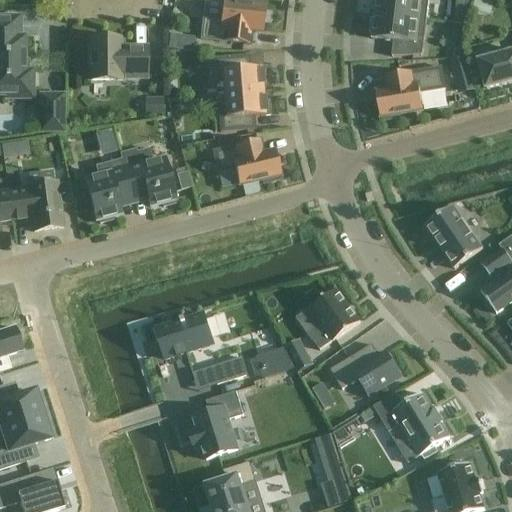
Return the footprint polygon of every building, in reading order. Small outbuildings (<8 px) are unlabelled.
[(374,0),(373,12),(376,12),(376,17),(427,23),(429,0),(374,0)] [(472,0),(470,8),(488,14),(492,0),(472,0)] [(248,6),(223,3),(221,21),(204,18),(201,40),(249,47),(250,33),(262,35),(266,5),(248,3),(248,6)] [(370,33),(370,35),(373,36),(373,40),(394,43),(392,58),(423,57),(426,33),(427,23),(376,17),(375,21),(372,21),(370,33)] [(0,80),(7,80),(7,97),(7,100),(32,99),(31,73),(26,73),(26,63),(23,63),(23,40),(19,40),(18,20),(0,19),(0,80)] [(193,40),(181,39),(180,51),(191,52),(193,40)] [(147,80),(146,49),(122,49),(122,41),(89,41),(89,83),(122,82),(122,80),(147,80)] [(511,54),(480,64),(487,91),(502,87),(511,84),(511,54)] [(222,80),(224,97),(263,93),(261,69),(249,71),(248,58),(214,61),(216,80),(222,80)] [(465,60),(449,61),(453,77),(469,73),(465,60)] [(378,101),(382,123),(400,120),(399,116),(424,112),(421,95),(446,91),(442,69),(386,78),(389,92),(377,94),(378,101)] [(473,92),(471,77),(461,78),(463,94),(473,92)] [(265,117),(263,93),(224,97),(225,114),(219,115),(220,134),(254,131),(253,118),(265,117)] [(41,133),(63,133),(63,97),(41,97),(41,133)] [(163,100),(151,101),(151,115),(163,115),(163,100)] [(10,144),(1,145),(3,158),(3,159),(12,158),(16,158),(15,153),(28,151),(27,141),(20,142),(10,144)] [(238,188),(242,187),(245,199),(260,195),(257,183),(262,182),(263,186),(281,181),(274,152),(263,155),(260,142),(212,153),(218,174),(234,170),(238,188)] [(120,155),(121,161),(129,191),(142,187),(144,193),(146,193),(150,209),(162,206),(163,209),(176,206),(164,160),(152,163),(149,150),(137,154),(136,151),(120,155)] [(115,194),(129,191),(121,161),(95,168),(98,177),(85,181),(96,223),(99,223),(100,226),(113,222),(112,219),(121,217),(115,194)] [(191,189),(187,174),(176,177),(180,192),(191,189)] [(8,194),(12,225),(32,222),(34,234),(62,230),(56,184),(27,188),(27,191),(8,194)] [(0,226),(12,225),(8,194),(0,194),(0,226)] [(72,197),(75,210),(86,207),(83,195),(72,197)] [(455,271),(483,252),(453,209),(425,228),(455,271)] [(496,316),(511,304),(511,238),(499,247),(502,252),(481,266),(494,284),(481,294),(496,316)] [(337,292),(311,311),(326,332),(313,342),(320,352),(333,343),(334,344),(338,341),(360,325),(337,292)] [(204,316),(157,331),(166,362),(214,347),(204,316)] [(0,374),(6,372),(2,360),(22,353),(15,330),(0,334),(0,374)] [(300,342),(285,350),(299,375),(313,367),(300,342)] [(346,392),(362,381),(372,397),(403,378),(389,354),(382,358),(374,346),(351,360),(333,371),(346,392)] [(243,360),(212,370),(218,387),(248,377),(243,360)] [(4,388),(0,389),(0,430),(0,431),(43,417),(35,393),(8,402),(4,388)] [(210,415),(193,420),(198,434),(194,435),(198,450),(202,449),(206,462),(238,452),(229,423),(244,418),(237,394),(207,403),(210,415)] [(452,440),(444,425),(446,424),(437,409),(434,411),(425,395),(406,407),(399,396),(376,409),(392,435),(404,428),(423,458),(424,457),(427,461),(440,452),(438,449),(452,440)] [(375,410),(362,418),(365,424),(374,418),(372,415),(377,413),(375,410)] [(4,443),(0,444),(0,471),(27,463),(23,449),(50,441),(43,417),(0,431),(4,443)] [(226,482),(206,488),(212,505),(211,505),(213,511),(265,511),(256,484),(250,464),(223,473),(226,482)] [(483,495),(479,481),(476,482),(471,466),(463,469),(461,465),(448,468),(450,473),(438,476),(445,500),(433,504),(435,511),(484,511),(480,496),(483,495)] [(56,469),(0,487),(0,511),(21,505),(22,511),(61,511),(65,511),(60,494),(64,493),(56,469)]
